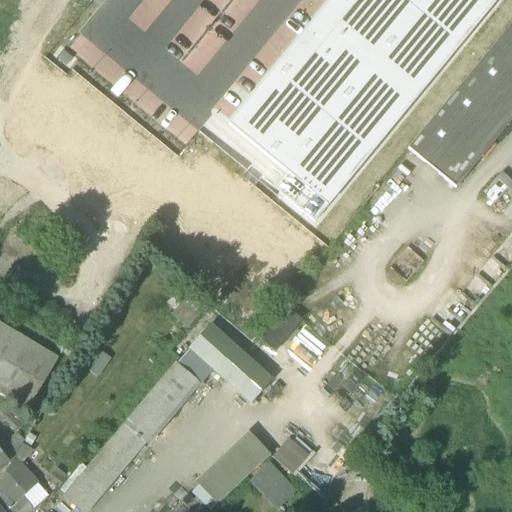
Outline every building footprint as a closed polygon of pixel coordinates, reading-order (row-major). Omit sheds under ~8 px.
[(314,224),(497,0),(331,0),(228,126),(286,173),(292,178),(279,195),(314,224)] [(511,121),(511,22),(407,149),(456,190),(511,121)] [(147,180),(38,88),(17,112),(98,181),(90,189),(119,214),(147,180)] [(286,173),(273,189),(279,195),(292,178),(286,173)] [(511,195),(511,183),(501,173),(496,180),(511,195)] [(249,319),(319,230),(253,178),(198,247),(168,223),(152,243),(249,319)] [(286,309),(259,341),(275,353),(301,321),(286,309)] [(0,327),(0,396),(27,412),(56,361),(0,327)] [(207,370),(249,405),(270,381),(209,328),(188,353),(207,370)] [(207,370),(188,353),(175,369),(194,386),(207,370)] [(175,369),(122,430),(138,443),(142,447),(194,386),(175,369)] [(125,459),(138,443),(122,430),(62,501),(74,511),(86,511),(129,462),(125,459)] [(247,433),(194,483),(198,487),(217,506),(270,456),(247,433)] [(16,435),(3,456),(9,464),(10,465),(13,461),(25,442),(16,435)] [(308,457),(288,440),(271,458),(291,476),(308,457)] [(125,459),(129,462),(142,447),(138,443),(125,459)] [(0,471),(9,464),(3,456),(0,452),(0,471)] [(0,480),(0,491),(3,495),(26,474),(13,461),(10,465),(0,480)] [(269,464),(249,483),(275,511),(296,493),(269,464)] [(36,486),(26,474),(3,495),(14,507),(36,486)] [(208,511),(210,511),(217,506),(198,487),(191,495),(208,511)]
